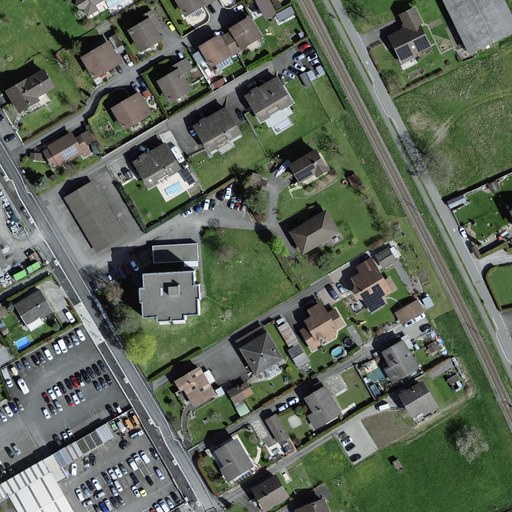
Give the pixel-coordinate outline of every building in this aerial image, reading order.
[(104,0),(76,0),(77,3),(78,6),(82,9),(85,10),(89,16),(99,11),(97,5),(104,0)] [(177,0),(187,15),(211,0),(177,0)] [(256,0),(266,16),(277,9),(271,0),(256,0)] [(511,33),(511,15),(504,0),(441,0),(469,55),(511,33)] [(433,47),(414,8),(398,15),(404,28),(388,36),(401,62),(433,47)] [(144,21),(129,30),(142,51),(163,39),(155,27),(161,24),(153,10),(142,17),(144,21)] [(232,31),(227,34),(237,51),(262,36),(251,17),(231,28),(232,31)] [(116,48),(123,44),(118,34),(111,38),(116,48)] [(212,66),(237,51),(227,34),(222,37),(220,34),(201,46),(212,66)] [(82,57),(95,78),(121,62),(109,41),(82,57)] [(174,73),(159,81),(171,102),(193,89),(185,77),(190,74),(187,69),(192,66),(187,59),(171,68),(174,73)] [(44,69),(8,90),(20,111),(39,100),(38,97),(55,87),(44,69)] [(244,96),(260,123),(293,105),(278,77),(244,96)] [(139,93),(113,108),(125,128),(151,114),(139,93)] [(192,126),(208,154),(241,135),(225,109),(207,119),(206,118),(192,126)] [(72,134),(42,151),(50,164),(52,167),(53,169),(56,167),(59,165),(59,167),(82,154),(84,158),(91,154),(87,147),(95,143),(88,131),(75,139),(72,134)] [(134,162),(150,189),(181,171),(165,144),(134,162)] [(316,148),(289,164),(300,183),(315,174),(317,178),(329,171),(316,148)] [(125,236),(93,181),(64,198),(95,253),(125,236)] [(289,233),(302,256),(340,234),(326,211),(289,233)] [(196,245),(152,247),(152,264),(197,263),(196,245)] [(389,248),(377,255),(384,267),(396,259),(389,248)] [(353,278),(356,284),(355,290),(360,297),(365,297),(372,311),(387,303),(383,296),(396,289),(390,278),(384,281),(372,259),(358,267),(361,273),(353,278)] [(195,271),(144,275),(145,288),(140,288),(141,304),(144,303),(144,318),(158,316),(158,322),(187,321),(187,315),(201,315),(199,300),(201,299),(200,284),(196,284),(195,271)] [(52,312),(40,290),(16,303),(27,325),(52,312)] [(417,299),(395,313),(402,325),(424,312),(417,299)] [(335,330),(344,325),(336,309),(328,313),(322,302),(309,310),(313,316),(306,321),(309,326),(302,330),(313,350),(321,345),(318,340),(325,336),(326,339),(329,337),(330,340),(335,337),(334,335),(337,333),(335,330)] [(268,332),(239,350),(256,377),(283,360),(268,332)] [(297,365),(309,360),(302,341),(290,345),(297,365)] [(388,376),(393,384),(419,368),(403,341),(382,354),(390,368),(385,371),(388,376)] [(184,391),(194,408),(216,395),(199,367),(175,381),(180,392),(184,391)] [(246,382),(228,391),(233,404),(253,395),(246,382)] [(423,382),(401,395),(414,416),(423,410),(426,414),(438,407),(423,382)] [(325,387),(306,398),(315,412),(309,415),(316,428),(341,413),(325,387)] [(277,416),(266,421),(280,444),(290,438),(277,416)] [(237,439),(217,451),(226,466),(222,468),(229,480),(253,465),(237,439)] [(67,477),(54,454),(0,483),(0,511),(72,511),(57,483),(67,477)] [(276,475),(254,489),(267,509),(289,496),(276,475)] [(330,511),(324,499),(297,510),(298,511),(330,511)]
